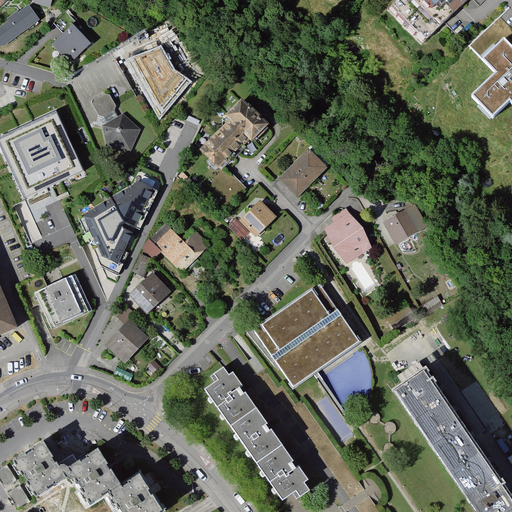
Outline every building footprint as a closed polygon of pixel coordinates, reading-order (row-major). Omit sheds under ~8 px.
[(54,0),(37,0),(36,5),(52,10),(54,0)] [(470,0),(400,0),(393,7),(401,15),(399,16),(419,36),(421,34),(428,41),(470,0)] [(41,22),(31,8),(21,16),(20,14),(9,22),(11,24),(0,31),(10,44),(41,22)] [(511,10),(509,8),(467,48),(492,74),(468,97),(490,119),(507,103),(511,107),(511,10)] [(94,41),(78,24),(53,47),(68,63),(76,56),(79,59),(88,50),(86,49),(94,41)] [(175,70),(161,45),(145,52),(132,57),(125,62),(160,120),(192,81),(175,70)] [(107,96),(96,102),(95,107),(101,118),(106,119),(109,124),(104,128),(108,151),(132,153),(142,132),(125,116),(120,119),(116,113),(118,108),(112,97),(107,96)] [(270,128),(244,102),(227,118),(231,122),(202,151),(222,170),(251,142),(253,144),(270,128)] [(58,113),(0,139),(0,141),(26,199),(85,172),(58,113)] [(329,170),(310,150),(280,180),(299,199),(329,170)] [(158,189),(141,180),(81,216),(104,267),(118,273),(137,233),(127,229),(126,225),(129,224),(139,228),(158,189)] [(262,202),(242,222),(258,239),(278,219),(262,202)] [(415,208),(385,224),(397,246),(427,229),(415,208)] [(351,219),(328,233),(349,265),(372,250),(351,219)] [(251,234),(237,221),(231,228),(244,241),(251,234)] [(211,248),(194,231),(183,242),(172,231),(156,247),(183,275),(211,248)] [(139,262),(135,273),(147,278),(151,266),(139,262)] [(172,294),(155,275),(131,297),(149,316),(172,294)] [(0,277),(0,338),(22,329),(0,277)] [(78,277),(37,295),(54,332),(95,314),(78,277)] [(257,332),(294,388),(360,344),(322,288),(257,332)] [(444,307),(439,298),(423,307),(428,316),(444,307)] [(406,311),(387,321),(390,328),(410,318),(406,311)] [(452,314),(443,319),(448,327),(456,323),(452,314)] [(127,364),(151,338),(131,319),(107,346),(127,364)] [(393,387),(433,445),(461,425),(421,367),(393,387)] [(207,390),(233,428),(260,409),(249,394),(246,395),(242,389),(245,387),(235,373),(231,376),(225,368),(213,377),(217,383),(207,390)] [(233,428),(260,466),(286,447),(275,431),(273,433),(268,427),(271,425),(260,409),(233,428)] [(433,445),(480,511),(511,511),(511,497),(461,425),(433,445)] [(42,444),(10,463),(19,479),(22,478),(25,483),(23,485),(32,500),(70,477),(66,470),(60,474),(42,444)] [(260,466),(286,503),(297,495),(301,501),(313,493),(308,485),(312,482),(302,469),(299,471),(295,465),(297,463),(286,447),(260,466)] [(78,461),(79,459),(80,457),(80,456),(79,453),(78,451),(76,449),(74,449),(71,449),(68,450),(66,453),(66,455),(66,458),(68,461),(70,462),(73,463),(75,462),(78,461)] [(78,463),(66,470),(70,477),(76,486),(77,485),(81,491),(79,492),(88,507),(101,500),(100,498),(107,493),(108,496),(120,488),(111,472),(108,474),(105,467),(107,466),(97,450),(85,458),(86,460),(79,465),(78,463)] [(8,467),(0,472),(0,480),(6,490),(18,482),(8,467)] [(120,488),(108,496),(118,511),(120,511),(121,511),(161,511),(153,498),(151,499),(148,493),(150,492),(140,477),(127,485),(128,487),(122,491),(120,488)] [(22,488),(10,495),(19,510),(31,503),(22,488)]
